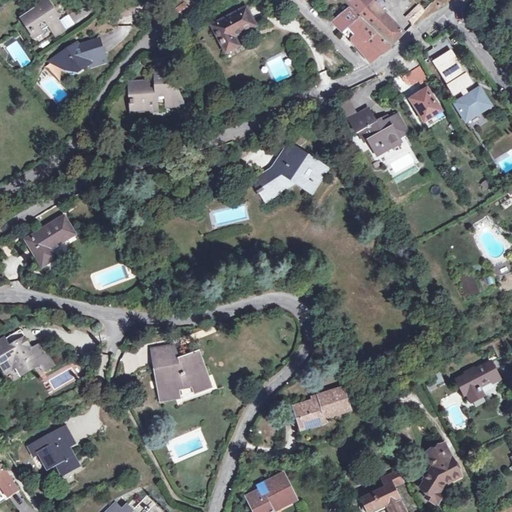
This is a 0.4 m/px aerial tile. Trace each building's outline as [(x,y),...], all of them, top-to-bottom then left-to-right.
[(62,30),(50,11),(52,10),(45,0),(41,0),(34,5),(37,9),(22,19),(40,45),(62,30)] [(370,0),(344,0),(392,45),(404,33),(370,0)] [(248,5),(210,26),(225,55),(228,53),(240,47),(237,38),(256,28),(259,26),(248,5)] [(416,9),(406,18),(412,25),(422,15),(416,9)] [(342,32),(357,19),(348,10),(333,22),(342,32)] [(358,18),(357,19),(342,32),(369,62),(389,47),(358,18)] [(240,47),(228,53),(231,57),(264,39),(261,35),(275,30),(273,27),(259,32),(256,28),(237,38),(240,47)] [(75,45),(56,57),(65,71),(76,73),(88,64),(89,67),(104,62),(97,40),(83,45),(78,49),(75,45)] [(430,63),(434,70),(453,57),(449,51),(430,63)] [(56,57),(49,63),(65,71),(56,57)] [(460,99),(467,94),(463,88),(470,83),(453,57),(434,70),(451,95),(455,93),(460,99)] [(418,79),(422,86),(428,82),(418,66),(406,75),(412,83),(418,79)] [(165,97),(178,96),(167,73),(154,74),(155,85),(155,90),(147,91),(146,85),(131,87),(132,101),(129,102),(130,107),(133,107),(134,109),(147,108),(148,111),(158,111),(157,106),(165,105),(165,97)] [(453,104),(465,122),(489,106),(477,87),(467,94),(460,99),(453,104)] [(424,122),(441,111),(427,89),(415,96),(419,104),(415,107),(424,122)] [(165,97),(165,105),(182,103),(178,96),(165,97)] [(419,104),(415,96),(410,99),(415,107),(419,104)] [(378,148),(382,146),(386,152),(403,143),(400,138),(407,135),(408,131),(400,115),(391,120),(384,124),(382,121),(378,123),(370,109),(351,120),(358,134),(360,133),(366,142),(369,140),(373,147),(378,148)] [(441,111),(424,122),(428,129),(445,118),(441,111)] [(256,180),(262,189),(258,192),(256,192),(257,195),(260,193),(265,201),(283,189),(280,186),(292,178),(295,181),(311,191),(325,170),(288,145),(271,170),(256,180)] [(378,148),(373,147),(378,156),(386,152),(382,146),(378,148)] [(280,186),(283,189),(295,181),(292,178),(280,186)] [(262,189),(256,180),(252,183),(258,192),(262,189)] [(57,258),(52,249),(75,235),(64,217),(25,240),(42,267),(57,258)] [(0,359),(4,367),(13,362),(18,371),(37,360),(41,367),(51,361),(38,339),(30,344),(19,325),(0,336),(0,359)] [(492,345),(498,359),(510,354),(503,340),(492,345)] [(209,387),(205,378),(208,377),(199,351),(179,358),(180,363),(174,365),(170,347),(154,349),(158,369),(156,370),(158,380),(164,379),(166,387),(159,388),(161,401),(181,398),(178,385),(191,383),(195,393),(209,387)] [(108,372),(108,355),(100,355),(99,372),(108,372)] [(483,397),(479,388),(497,378),(490,363),(457,380),(464,395),(466,394),(471,403),(483,397)] [(432,381),(434,386),(443,381),(440,376),(432,381)] [(342,389),(318,397),(319,400),(312,403),(306,404),(305,403),(295,406),(298,416),(297,417),(301,429),(319,423),(318,418),(324,416),(325,419),(349,411),(345,395),(344,396),(342,389)] [(52,440),(67,432),(64,427),(49,434),(52,440)] [(74,445),(67,432),(52,440),(49,434),(26,447),(32,457),(38,454),(48,470),(56,465),(63,476),(77,468),(69,452),(66,454),(64,450),(74,445)] [(442,456),(448,453),(444,444),(437,448),(442,456)] [(459,473),(448,453),(442,456),(437,448),(426,454),(432,467),(429,473),(430,473),(421,490),(428,495),(426,499),(437,506),(445,493),(443,492),(438,489),(442,482),(459,473)] [(0,503),(7,498),(5,494),(17,487),(10,476),(4,474),(4,470),(1,469),(3,464),(0,463),(0,503)] [(405,511),(393,486),(402,482),(397,471),(381,480),(386,488),(361,500),(359,509),(362,511),(405,511)] [(438,489),(443,492),(446,487),(461,478),(459,473),(442,482),(438,489)] [(283,474),(266,483),(270,490),(263,494),(260,490),(247,496),(254,511),(271,511),(271,510),(278,506),(280,508),(295,500),(283,474)] [(270,490),(266,483),(258,487),(260,490),(263,494),(270,490)] [(19,491),(17,487),(5,494),(7,498),(19,491)] [(139,511),(146,511),(155,504),(147,495),(135,507),(139,511)]
